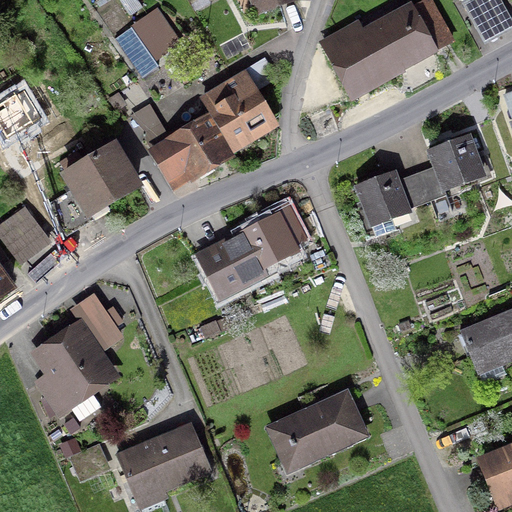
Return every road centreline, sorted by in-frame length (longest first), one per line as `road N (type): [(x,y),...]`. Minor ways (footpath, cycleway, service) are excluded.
road 1 (residential): [(306,163),(449,511)]
road 2 (residential): [(0,327),(174,216),(306,163)]
road 3 (residential): [(306,163),(511,56)]
road 4 (residential): [(327,0),(305,55),(293,119),(306,163)]
